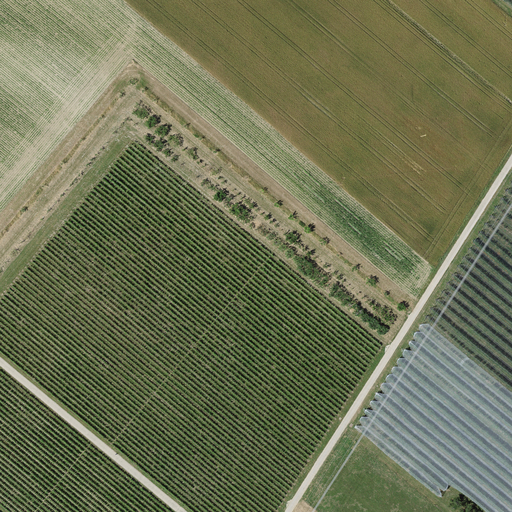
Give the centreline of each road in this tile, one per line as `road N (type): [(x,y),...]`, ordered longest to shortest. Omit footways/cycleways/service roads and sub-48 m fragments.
road 1 (track): [(289,511),(511,161)]
road 2 (track): [(0,362),(180,511)]
